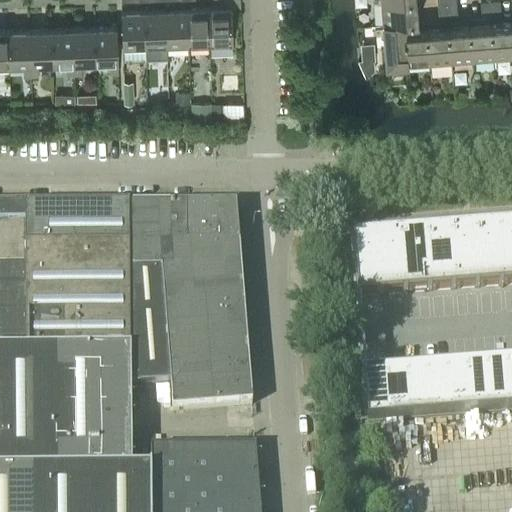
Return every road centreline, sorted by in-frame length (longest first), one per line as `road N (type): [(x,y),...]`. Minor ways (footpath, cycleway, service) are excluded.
road 1 (unclassified): [(297,511),(266,174)]
road 2 (residential): [(0,176),(266,174)]
road 3 (residential): [(266,174),(511,170)]
road 4 (residential): [(261,0),(266,174)]
